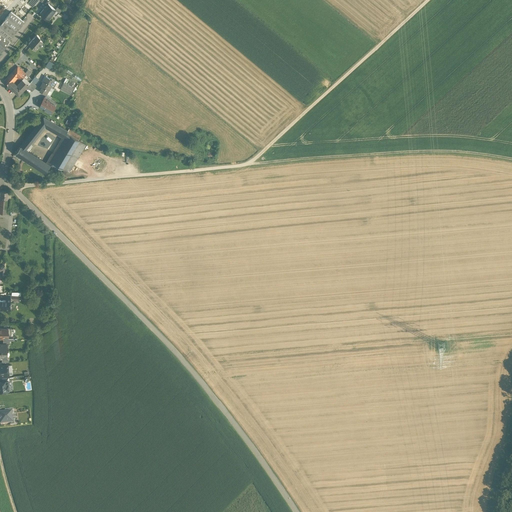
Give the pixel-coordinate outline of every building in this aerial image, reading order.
[(55,10),(47,3),(45,5),(47,6),(40,14),(47,20),(55,10)] [(76,14),(66,5),(62,10),(61,10),(62,11),(71,19),(76,14)] [(12,13),(11,12),(0,25),(0,33),(9,41),(24,22),(15,15),(18,11),(15,8),(12,13)] [(9,41),(0,33),(0,52),(1,53),(10,42),(9,41)] [(36,35),(28,44),(35,50),(42,42),(39,39),(40,38),(36,35)] [(25,74),(17,67),(12,73),(4,81),(18,95),(26,87),(26,86),(29,84),(31,81),(32,80),(28,76),(25,74)] [(50,79),(46,77),(41,84),(43,85),(40,91),(46,95),(50,88),(53,82),(49,80),(50,79)] [(74,89),(64,83),(60,90),(71,96),(74,89)] [(43,100),(39,106),(52,113),(55,107),(48,103),(43,100)] [(67,131),(43,118),(25,141),(31,144),(45,127),(63,137),(67,139),(66,141),(75,147),(79,140),(66,133),(67,131)] [(63,137),(47,164),(49,165),(49,164),(51,165),(52,163),(59,152),(66,141),(67,139),(63,137)] [(68,158),(62,169),(69,173),(86,145),(79,140),(75,147),(68,158)] [(25,141),(21,146),(25,150),(27,147),(31,144),(25,141)] [(75,147),(66,141),(59,152),(68,158),(75,147)] [(21,146),(15,154),(16,155),(45,174),(50,166),(49,166),(49,165),(47,164),(28,152),(26,150),(25,150),(21,146)] [(68,158),(59,152),(52,163),(62,169),(68,158)] [(62,169),(52,163),(51,165),(50,166),(60,172),(62,169)] [(8,192),(0,191),(0,197),(0,213),(6,214),(6,212),(7,200),(7,197),(8,197),(9,195),(7,195),(8,192)] [(5,301),(0,300),(0,309),(9,310),(10,299),(9,299),(5,299),(5,301)] [(0,365),(0,375),(9,375),(9,374),(8,365),(1,365),(0,365)] [(0,382),(0,381),(0,391),(8,391),(8,389),(9,387),(9,386),(8,384),(7,381),(0,382)] [(5,414),(0,414),(0,422),(0,425),(12,424),(11,413),(5,414)]
